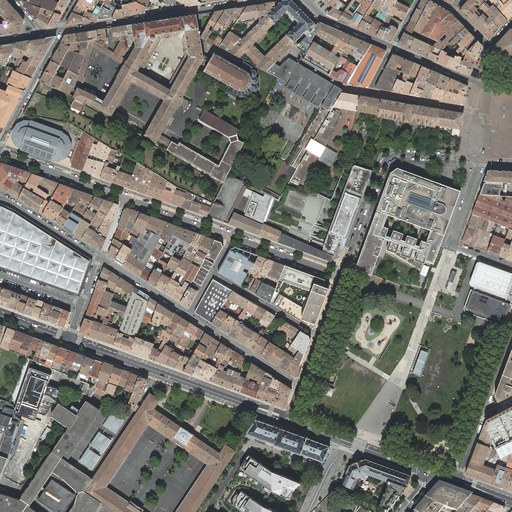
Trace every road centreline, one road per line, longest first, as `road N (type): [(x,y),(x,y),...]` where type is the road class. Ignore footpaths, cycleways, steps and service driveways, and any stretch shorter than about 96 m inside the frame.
road 1 (secondary): [(69,339),(286,418)]
road 2 (residential): [(456,157),(394,154),(384,161),(340,276)]
road 3 (residential): [(486,111),(370,91),(392,47)]
road 4 (secondary): [(286,418),(429,471)]
road 5 (residential): [(511,267),(453,243),(481,159)]
road 6 (residential): [(188,313),(300,384)]
road 7 (residential): [(124,198),(0,152)]
road 8 (residential): [(0,144),(61,30)]
road 9 (residential): [(318,335),(211,273)]
